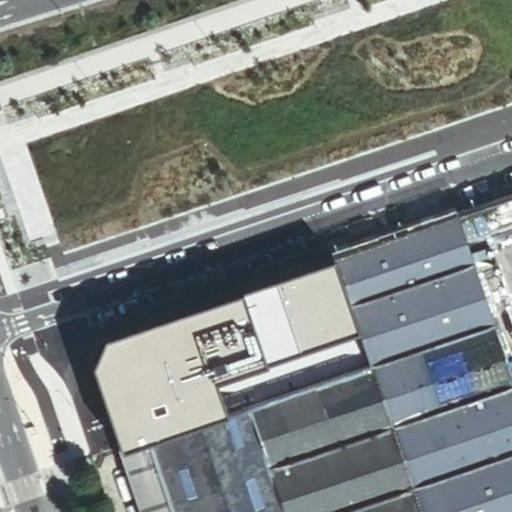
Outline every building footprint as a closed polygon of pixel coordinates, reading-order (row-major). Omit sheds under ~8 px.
[(456,213),(332,255),(349,303),(472,261),(456,213)] [(332,255),(212,296),(248,405),(369,364),(349,303),(332,255)] [(493,322),(472,261),(349,303),(369,364),(493,322)] [(248,405),(212,296),(97,334),(89,350),(119,449),(248,405)] [(511,378),(493,322),(369,364),(390,424),(511,382),(511,378)] [(369,364),(248,405),(268,465),(390,424),(369,364)] [(511,449),(511,382),(390,424),(410,484),(511,449)] [(149,511),(284,511),(268,465),(248,405),(119,449),(140,511),(149,509),(149,511)] [(328,511),(410,484),(390,424),(268,465),(284,511),(328,511)] [(511,511),(511,449),(410,484),(419,511),(511,511)] [(419,511),(410,484),(328,511),(419,511)]
